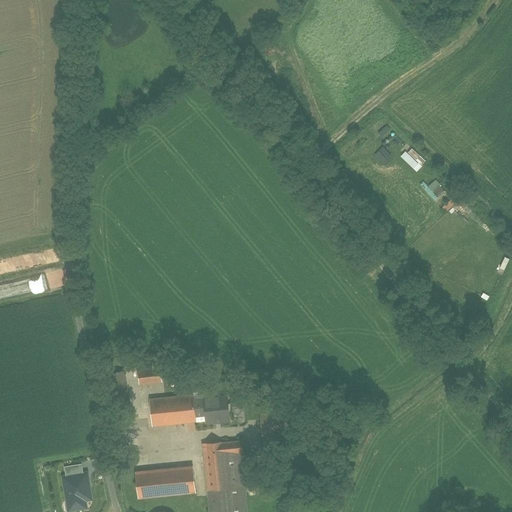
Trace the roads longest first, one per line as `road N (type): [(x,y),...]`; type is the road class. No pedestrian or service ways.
road 1 (unclassified): [(170,0),(430,347),(511,433)]
road 2 (residential): [(119,511),(69,271),(76,86),(66,0)]
road 3 (track): [(487,0),(451,47),(308,171),(294,166)]
